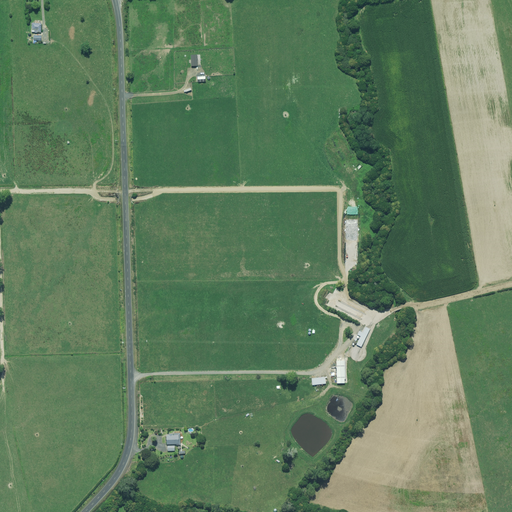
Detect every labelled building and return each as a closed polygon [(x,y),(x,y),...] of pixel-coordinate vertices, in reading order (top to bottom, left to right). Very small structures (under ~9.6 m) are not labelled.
[(33,23),(32,32),(35,32),(35,33),(38,33),(42,33),(42,24),(33,23)] [(370,329),(366,327),(363,333),(360,331),(358,335),(361,336),(357,345),(362,347),(370,329)] [(363,348),(362,347),(361,347),(360,347),(359,347),(358,347),(357,347),(355,347),(354,348),(353,349),(352,350),(352,351),(351,352),(351,353),(351,355),(351,356),(351,357),(352,358),(353,360),(354,360),(355,361),(356,362),(358,362),(359,362),(360,362),(361,361),(363,361),(364,360),(364,359),(365,358),(366,356),(366,355),(366,354),(366,352),(365,351),(365,350),(364,349),(363,348)] [(337,377),(336,377),(336,381),(337,381),(337,384),(345,383),(345,379),(345,361),(337,361),(337,377)] [(180,433),(174,433),(174,434),(167,434),(167,436),(167,445),(181,444),(180,433)]
